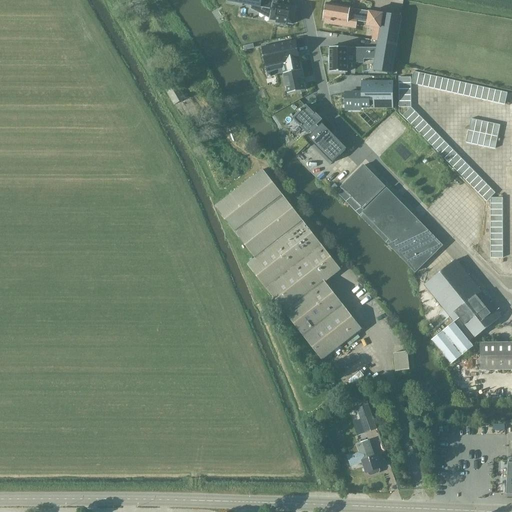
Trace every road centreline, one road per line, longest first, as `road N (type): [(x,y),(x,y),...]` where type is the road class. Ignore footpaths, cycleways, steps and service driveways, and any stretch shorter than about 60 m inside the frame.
road 1 (residential): [(511,303),(329,110),(304,0)]
road 2 (tertiary): [(0,499),(246,502)]
road 3 (unknown): [(492,511),(495,445),(474,434),(457,437),(451,510)]
road 4 (tertiary): [(246,502),(401,507)]
